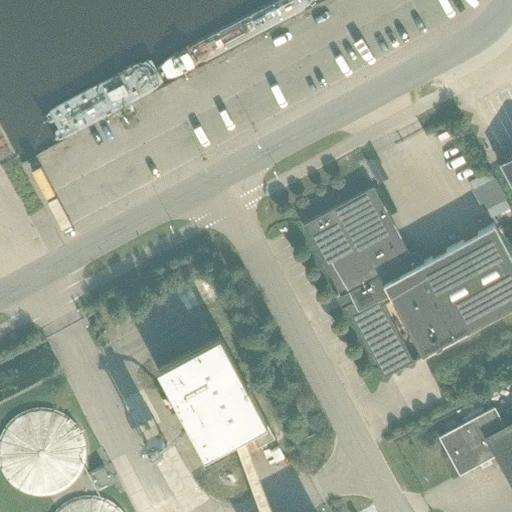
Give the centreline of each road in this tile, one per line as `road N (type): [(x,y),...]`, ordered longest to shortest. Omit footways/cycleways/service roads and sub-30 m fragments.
road 1 (unclassified): [(217,179),(395,511)]
road 2 (tertiary): [(217,179),(473,44),(511,10)]
road 3 (tertiary): [(0,296),(217,179)]
